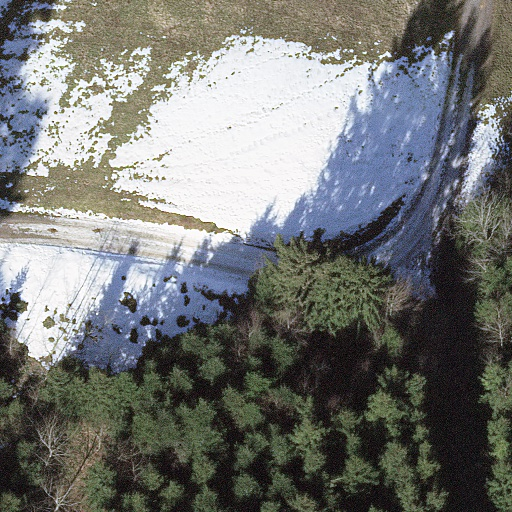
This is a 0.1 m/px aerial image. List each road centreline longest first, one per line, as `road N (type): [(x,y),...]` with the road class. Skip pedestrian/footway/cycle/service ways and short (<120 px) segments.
road 1 (track): [(0,236),(61,237),(361,285),(413,263),(447,193),(476,0)]
road 2 (track): [(413,263),(448,369),(478,511)]
